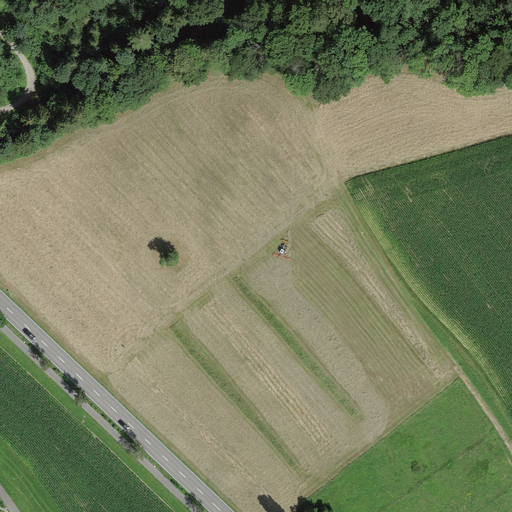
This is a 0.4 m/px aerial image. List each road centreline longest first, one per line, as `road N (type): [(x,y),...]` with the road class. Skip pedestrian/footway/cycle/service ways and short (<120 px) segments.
road 1 (secondary): [(0,300),(222,511)]
road 2 (track): [(0,321),(201,511)]
